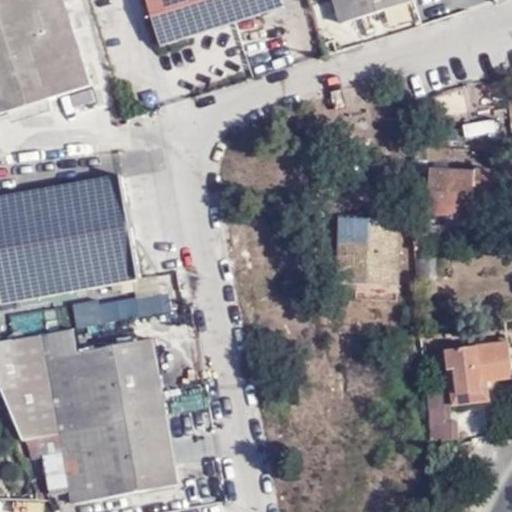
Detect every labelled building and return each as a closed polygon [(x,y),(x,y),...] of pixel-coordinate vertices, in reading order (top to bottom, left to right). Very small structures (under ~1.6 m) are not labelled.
[(0,0),(0,110),(89,83),(63,0),(0,0)] [(280,0),(142,0),(159,49),(284,9),(280,0)] [(415,5),(413,0),(338,0),(348,28),(415,5)] [(426,196),(417,196),(417,198),(418,229),(419,246),(419,248),(428,248),(426,213),(472,214),(472,202),(502,203),(503,181),(492,171),(428,168),(426,196)] [(0,309),(148,286),(131,181),(0,201),(0,309)] [(409,195),(413,248),(419,248),(419,246),(418,229),(417,198),(417,196),(409,195)] [(401,219),(337,214),(333,283),(397,287),(401,219)] [(492,334),(491,341),(507,339),(506,332),(492,334)] [(79,352),(75,337),(46,341),(42,342),(45,358),(79,352)] [(447,339),(448,348),(470,345),(470,337),(447,339)] [(45,358),(42,342),(0,348),(0,383),(24,439),(39,437),(61,433),(72,492),(74,503),(181,484),(155,339),(79,352),(45,358)] [(448,348),(452,389),(453,400),(465,399),(462,389),(479,388),(480,397),(489,396),(490,384),(494,384),(494,377),(511,374),(509,351),(507,339),(491,341),(470,345),(448,348)] [(494,377),(494,384),(511,382),(511,351),(509,351),(511,374),(494,377)] [(462,389),(465,399),(480,397),(479,388),(462,389)] [(452,389),(424,390),(424,404),(447,404),(450,418),(455,418),(453,400),(452,389)] [(424,404),(425,419),(450,418),(447,404),(424,404)] [(425,419),(426,434),(457,433),(458,418),(455,418),(450,418),(425,419)] [(39,437),(50,496),(72,492),(61,433),(39,437)]
